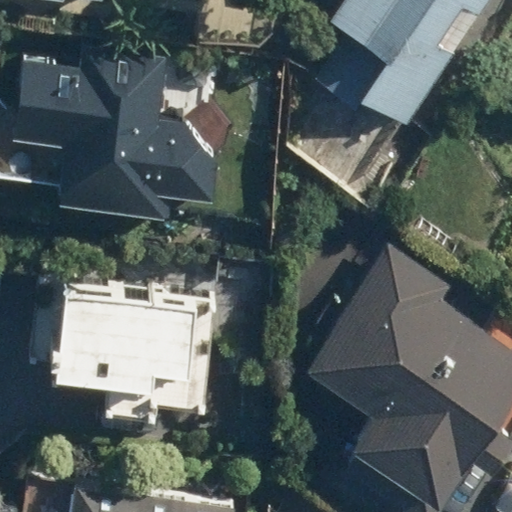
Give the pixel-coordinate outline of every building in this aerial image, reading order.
[(332,0),(326,10),(348,24),(315,74),(351,97),(357,89),(402,119),(480,0),(332,0)] [(46,50),(18,48),(12,133),(57,136),(52,199),(106,203),(106,193),(135,195),(135,205),(164,207),(165,189),(208,192),(211,151),(188,114),(163,112),(167,45),(85,40),(84,59),(46,56),(46,50)] [(337,457),(415,511),(425,511),(458,465),(476,477),(511,426),(511,308),(451,266),(442,279),(383,237),(300,354),(373,406),(337,457)] [(32,277),(25,365),(98,371),(95,406),(139,410),(140,394),(201,399),(210,292),(32,277)] [(65,475),(61,511),(234,511),(236,489),(65,475)]
